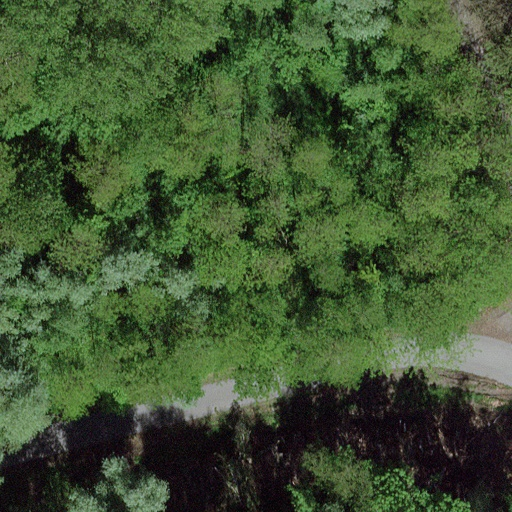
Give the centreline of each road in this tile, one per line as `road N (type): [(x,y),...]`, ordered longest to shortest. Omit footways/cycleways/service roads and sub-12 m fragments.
road 1 (track): [(0,451),(401,348),(456,350),(511,368)]
road 2 (track): [(511,172),(462,0)]
